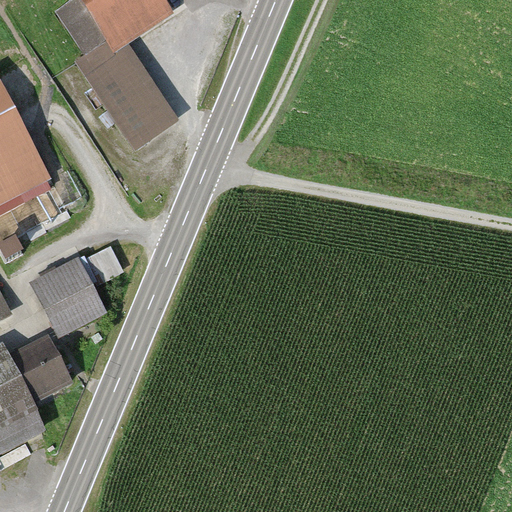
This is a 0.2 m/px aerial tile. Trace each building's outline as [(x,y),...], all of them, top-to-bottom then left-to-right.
[(77,0),(59,11),(88,54),(78,62),(126,134),(159,112),(129,66),(130,66),(113,41),(166,5),(162,0),(77,0)] [(0,93),(0,202),(45,179),(0,93)] [(17,237),(0,246),(0,252),(6,263),(25,251),(17,237)] [(82,260),(95,285),(125,270),(112,245),(82,260)] [(80,268),(38,290),(62,336),(104,315),(80,268)] [(0,292),(0,316),(10,311),(0,292)] [(0,452),(44,430),(33,403),(72,384),(50,343),(0,368),(0,452)]
